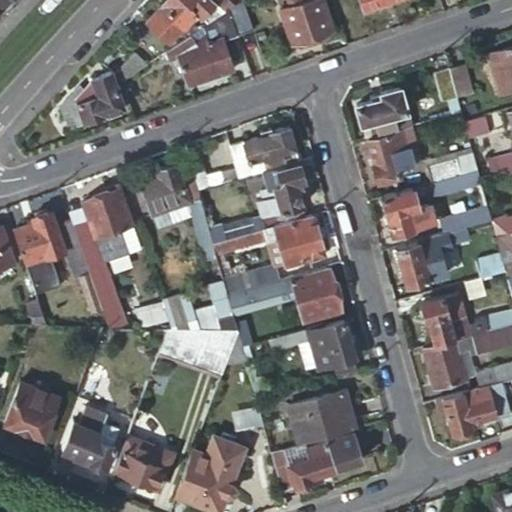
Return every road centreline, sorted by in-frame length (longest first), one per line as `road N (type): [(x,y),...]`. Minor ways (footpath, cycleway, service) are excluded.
road 1 (residential): [(425,479),(312,73)]
road 2 (residential): [(0,180),(312,73)]
road 3 (residential): [(312,73),(511,4)]
road 4 (tertiary): [(0,120),(113,0)]
